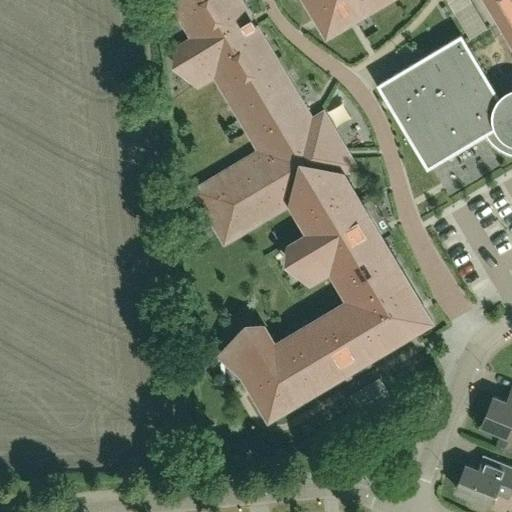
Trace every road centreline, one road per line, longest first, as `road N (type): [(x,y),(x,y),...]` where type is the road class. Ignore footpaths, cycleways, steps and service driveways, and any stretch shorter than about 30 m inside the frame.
road 1 (residential): [(480,339),(412,231),(369,102),(287,29),(269,0)]
road 2 (unclassified): [(80,511),(325,489),(404,511)]
road 3 (residential): [(409,511),(480,339)]
